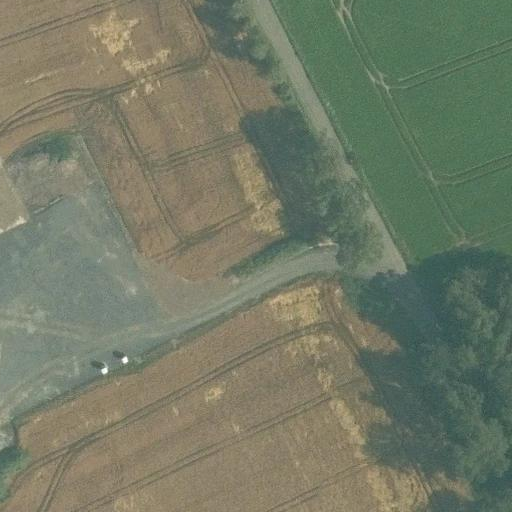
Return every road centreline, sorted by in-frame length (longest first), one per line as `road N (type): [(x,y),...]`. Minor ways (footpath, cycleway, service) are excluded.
road 1 (track): [(511,485),(267,0)]
road 2 (track): [(383,228),(0,414)]
